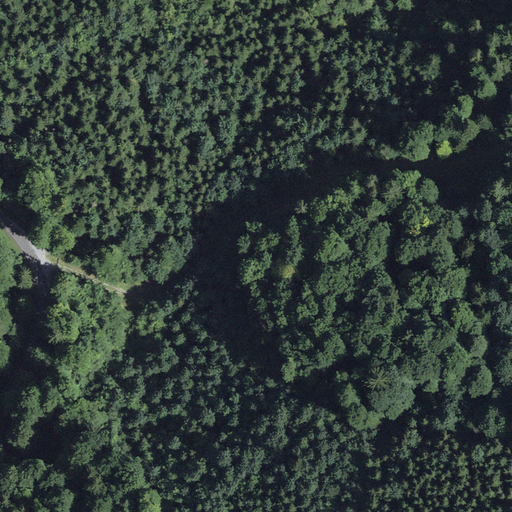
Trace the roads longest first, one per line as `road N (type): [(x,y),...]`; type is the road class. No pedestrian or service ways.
road 1 (track): [(31,254),(138,301),(324,176),(511,146)]
road 2 (unclassified): [(0,414),(35,345),(44,300),(31,254),(0,217)]
